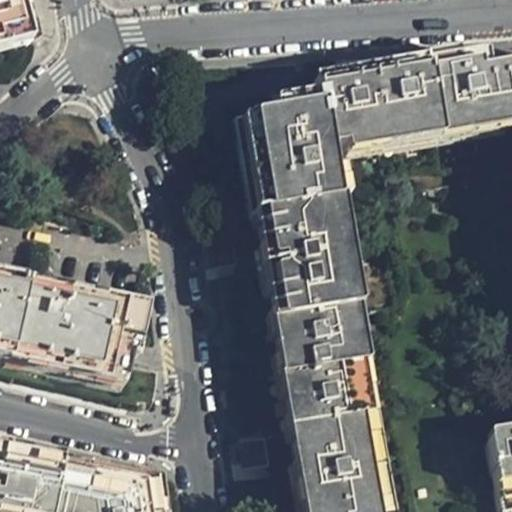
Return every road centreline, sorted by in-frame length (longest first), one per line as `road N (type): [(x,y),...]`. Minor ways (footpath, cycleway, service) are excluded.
road 1 (residential): [(511,14),(136,40),(96,56)]
road 2 (residential): [(96,56),(157,206),(193,450)]
road 3 (residential): [(0,406),(193,450)]
